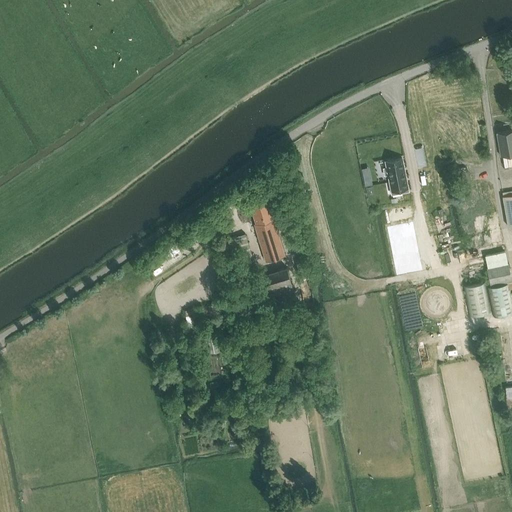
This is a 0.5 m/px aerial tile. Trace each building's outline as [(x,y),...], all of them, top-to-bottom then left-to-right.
[(511,153),(511,129),(496,132),(500,156),(511,153)] [(387,167),(384,168),(385,175),(388,174),(392,194),(408,191),(402,158),(386,161),(387,167)] [(371,176),(364,178),(365,185),(373,183),(371,176)] [(373,186),(366,187),(367,194),(374,193),(373,186)] [(511,193),(503,195),(508,226),(511,224),(511,193)] [(267,260),(284,255),(269,207),(272,206),(268,194),(249,200),(256,223),(255,223),(267,260)] [(281,207),(283,221),(284,221),(285,228),(295,226),(294,220),(295,219),(292,205),(281,207)] [(251,232),(257,230),(254,221),(248,222),(251,232)] [(298,240),(301,239),(299,228),(286,231),(288,239),(297,237),(298,240)] [(250,277),(249,274),(257,271),(245,233),(218,242),(221,254),(234,250),(242,279),(250,277)] [(312,277),(306,254),(298,256),(298,259),(298,261),(297,262),(301,279),(312,277)] [(490,285),(511,280),(508,263),(487,268),(490,285)] [(262,300),(267,316),(284,311),(284,310),(296,308),(292,292),(294,291),(287,267),(256,276),(263,299),(262,300)] [(511,300),(510,288),(511,287),(511,281),(488,287),(494,317),(511,313),(511,300)] [(490,311),(484,282),(465,286),(471,315),(490,311)] [(240,314),(258,309),(254,292),(235,297),(240,314)] [(228,317),(227,318),(222,301),(207,305),(212,322),(221,319),(223,325),(230,323),(228,317)]
